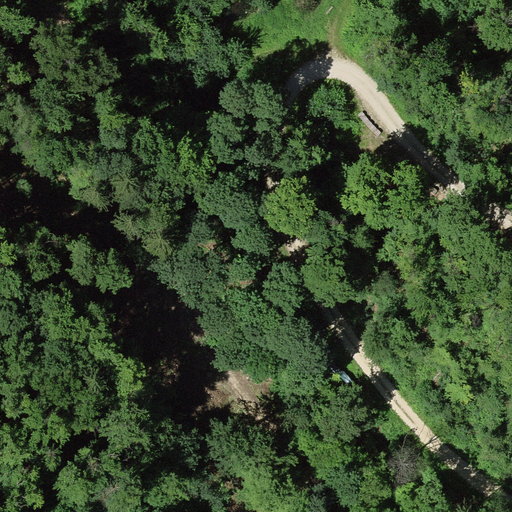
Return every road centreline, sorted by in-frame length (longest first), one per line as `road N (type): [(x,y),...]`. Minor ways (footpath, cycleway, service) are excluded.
road 1 (track): [(345,64),(313,74),(289,97),(276,148),(283,208),(310,267),(397,404),(511,501)]
road 2 (track): [(345,64),(372,83),(465,194),(511,220)]
